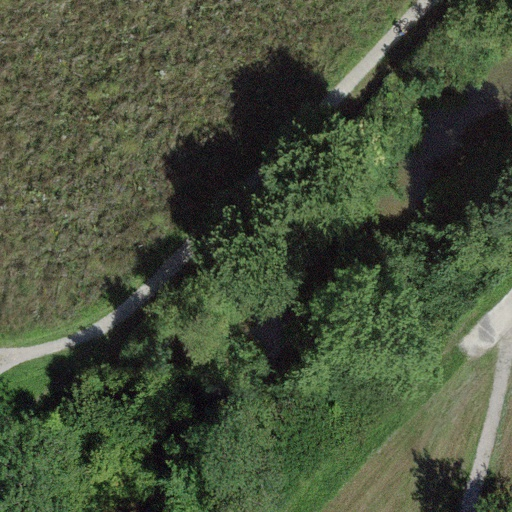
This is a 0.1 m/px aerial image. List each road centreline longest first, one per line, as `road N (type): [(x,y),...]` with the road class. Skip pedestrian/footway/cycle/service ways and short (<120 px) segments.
road 1 (track): [(0,371),(95,333),(425,0)]
road 2 (track): [(467,511),(511,320)]
